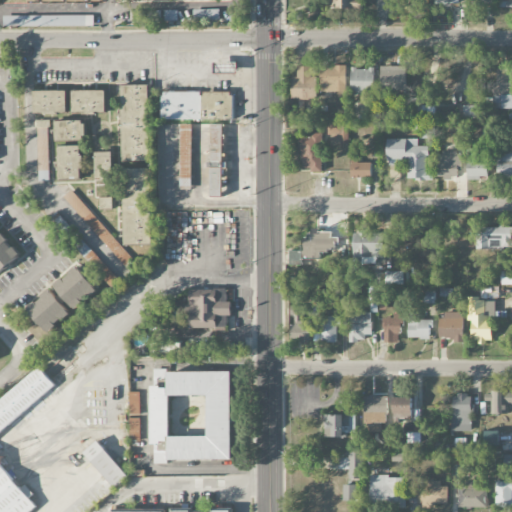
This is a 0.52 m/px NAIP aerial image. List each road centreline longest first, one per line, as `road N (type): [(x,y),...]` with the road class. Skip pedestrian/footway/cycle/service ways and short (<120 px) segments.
road 1 (residential): [(511,39),(0,42)]
road 2 (secondary): [(269,511),(271,0)]
road 3 (residential): [(511,367),(269,368)]
road 4 (residential): [(511,205),(270,205)]
